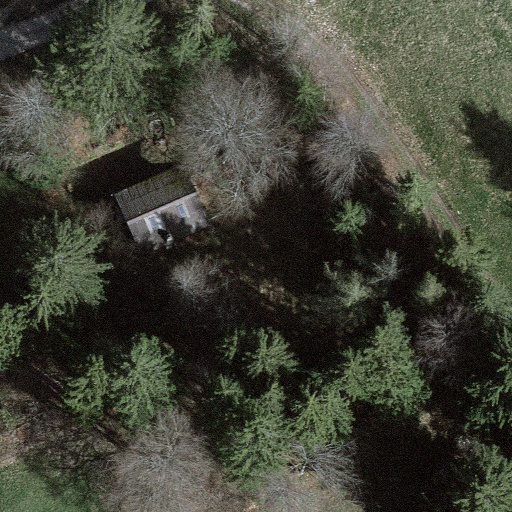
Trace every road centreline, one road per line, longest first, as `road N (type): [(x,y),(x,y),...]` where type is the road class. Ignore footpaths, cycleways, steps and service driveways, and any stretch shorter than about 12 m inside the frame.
road 1 (track): [(511,370),(246,0)]
road 2 (track): [(123,0),(0,51)]
